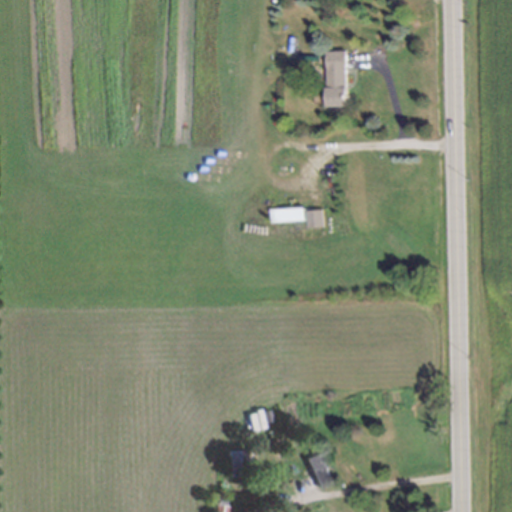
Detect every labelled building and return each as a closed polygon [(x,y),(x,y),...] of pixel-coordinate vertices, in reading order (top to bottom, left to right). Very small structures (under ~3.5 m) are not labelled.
[(322,102),(323,48),(347,49),(345,103),(322,102)] [(306,220),(306,208),(273,208),(273,220),(306,220)] [(304,209),(320,208),(320,227),(304,226),(304,209)] [(259,420),(257,409),(264,407),(267,418),(259,420)] [(318,487),(302,457),(319,448),(335,478),(318,487)] [(225,474),(225,450),(243,450),(243,474),(225,474)]
